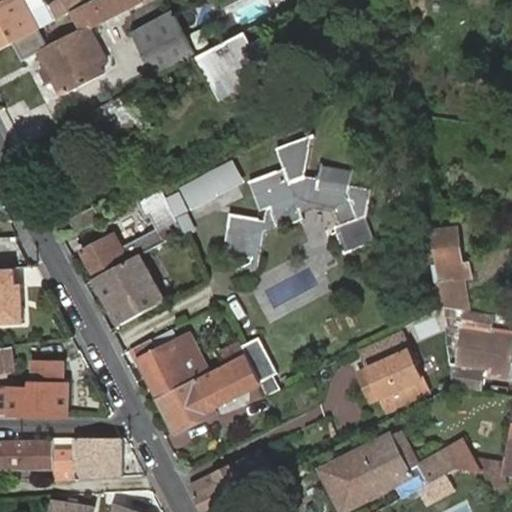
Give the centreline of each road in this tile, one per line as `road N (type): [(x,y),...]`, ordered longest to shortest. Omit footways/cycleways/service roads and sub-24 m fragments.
road 1 (residential): [(0,153),(141,418)]
road 2 (residential): [(141,418),(120,428),(0,425)]
